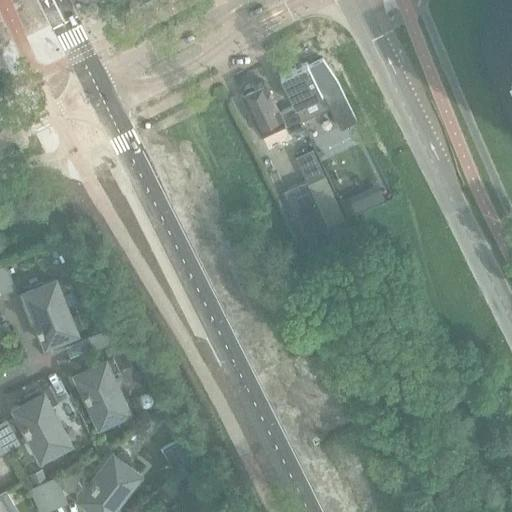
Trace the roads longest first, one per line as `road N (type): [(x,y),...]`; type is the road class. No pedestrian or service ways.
road 1 (secondary): [(106,105),(305,511)]
road 2 (secondary): [(511,320),(352,0)]
road 3 (tertiary): [(106,105),(326,0)]
road 4 (tertiary): [(231,0),(93,80)]
